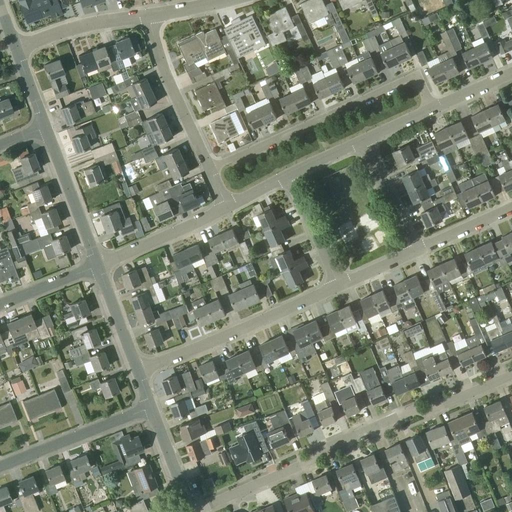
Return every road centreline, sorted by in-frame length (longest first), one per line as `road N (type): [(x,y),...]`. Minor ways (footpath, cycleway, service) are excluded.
road 1 (residential): [(190,511),(511,373)]
road 2 (residential): [(209,169),(406,78),(419,79),(430,108)]
road 3 (residential): [(138,369),(340,280)]
road 4 (residential): [(209,169),(159,56),(152,15)]
road 5 (residential): [(0,467),(153,408)]
road 6 (residential): [(99,266),(45,129)]
road 7 (residential): [(99,266),(229,205)]
road 8 (residential): [(18,51),(82,24),(152,15)]
road 9 (residential): [(425,244),(371,136)]
